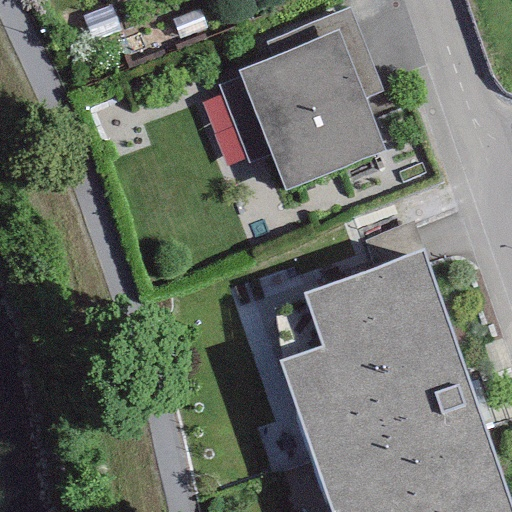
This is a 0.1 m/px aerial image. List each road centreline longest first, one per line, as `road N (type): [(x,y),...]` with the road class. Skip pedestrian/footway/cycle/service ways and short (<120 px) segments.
road 1 (track): [(5,0),(100,226),(147,368),(181,511)]
road 2 (residential): [(511,220),(435,0)]
